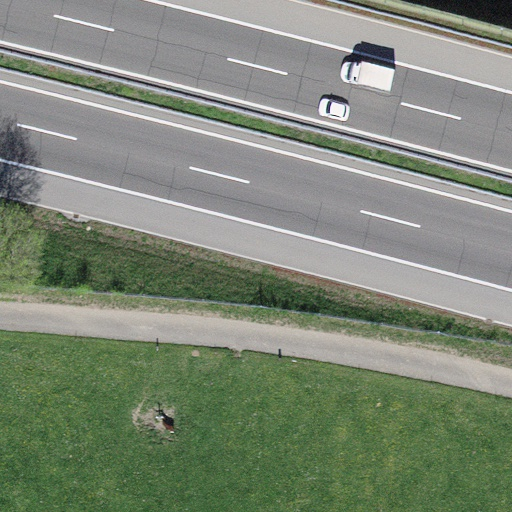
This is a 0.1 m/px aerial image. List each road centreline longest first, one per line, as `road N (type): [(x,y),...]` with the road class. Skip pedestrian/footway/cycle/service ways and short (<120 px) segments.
road 1 (motorway): [(0,120),(511,250)]
road 2 (motorway): [(511,132),(0,2)]
road 3 (track): [(0,311),(282,337),(511,383)]
